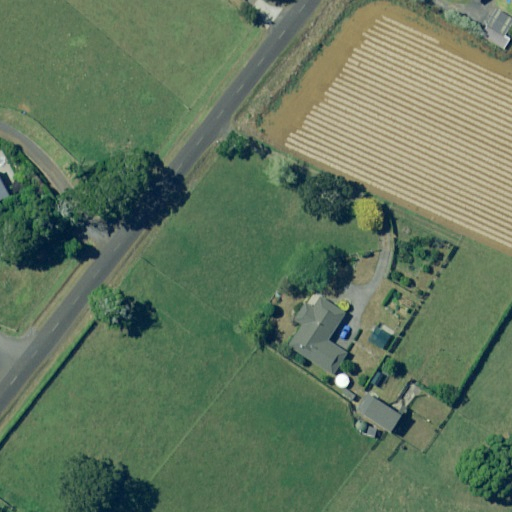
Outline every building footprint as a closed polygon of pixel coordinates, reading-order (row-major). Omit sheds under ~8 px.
[(511,26),(511,18),(499,10),(489,26),(505,37),(511,26)] [(0,201),(9,197),(0,180),(0,201)] [(346,313),(321,298),(314,309),(305,303),(294,321),(302,326),(288,348),(333,376),(347,354),(328,342),(346,313)] [(394,334),(380,324),(369,341),(383,350),(394,334)] [(452,358),(439,351),(428,372),(441,379),(452,358)] [(401,417),(369,395),(357,412),(390,434),(401,417)]
